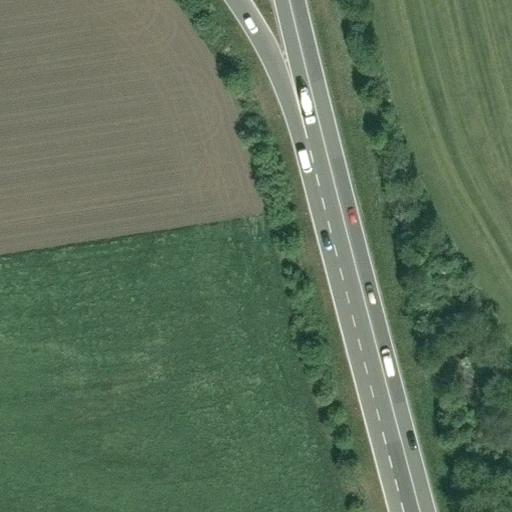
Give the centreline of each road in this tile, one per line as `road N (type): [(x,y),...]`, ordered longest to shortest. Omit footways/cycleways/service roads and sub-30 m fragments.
road 1 (primary): [(420,511),(341,213)]
road 2 (primary): [(240,0),(264,36),(341,213)]
road 3 (primary): [(341,213),(290,0)]
